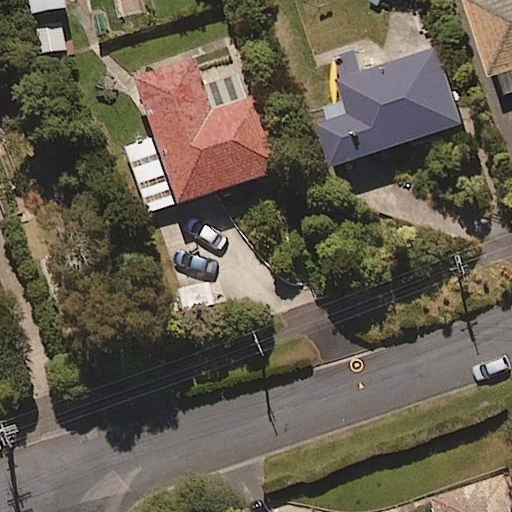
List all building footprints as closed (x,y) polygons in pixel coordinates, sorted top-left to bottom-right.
[(511,0),(469,0),(502,89),(511,85),(511,0)] [(64,13),(33,15),(36,51),(68,49),(64,13)] [(466,115),(442,39),(366,63),(360,46),(342,52),(356,96),(323,106),(338,156),(466,115)] [(201,72),(194,50),(134,69),(154,132),(126,141),(147,208),(285,165),(261,90),(248,95),(238,61),(201,72)] [(511,511),(511,489),(507,473),(434,495),(439,511),(511,511)]
